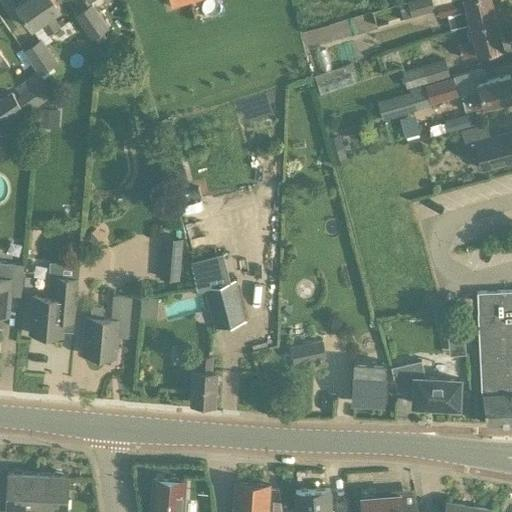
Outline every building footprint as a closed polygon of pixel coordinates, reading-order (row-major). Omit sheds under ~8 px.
[(52,0),(23,0),(16,5),(31,27),(39,21),(48,34),(48,33),(59,26),(63,23),(60,18),(55,21),(50,14),(59,8),(52,0)] [(410,16),(406,2),(405,0),(403,0),(372,9),(376,26),(410,16)] [(411,17),(434,11),(430,0),(413,0),(406,2),(410,16),(411,17)] [(469,26),(496,19),(491,0),(453,0),(435,5),(438,17),(465,11),(469,26)] [(91,38),(108,26),(91,4),(75,16),(91,38)] [(496,19),(469,26),(473,41),(456,45),(460,59),(503,48),(496,19)] [(40,74),(57,62),(40,38),(23,50),(40,74)] [(0,68),(8,63),(0,51),(0,68)] [(443,61),(422,67),(402,72),(407,88),(426,82),(448,76),(443,61)] [(345,66),(311,79),(316,92),(350,80),(345,66)] [(477,82),(478,84),(464,87),(467,98),(462,99),(465,110),(483,106),(511,99),(511,85),(509,74),(477,82)] [(430,104),(457,96),(452,79),(425,86),(430,104)] [(411,90),(377,99),(383,119),(417,110),(411,90)] [(0,122),(21,109),(12,93),(0,100),(0,122)] [(446,118),(449,130),(477,121),(473,110),(446,118)] [(477,149),(482,168),(511,160),(511,132),(511,131),(490,137),(486,122),(461,129),(467,151),(477,149)] [(341,133),(328,136),(335,163),(348,159),(341,133)] [(159,279),(177,280),(180,240),(162,239),(159,279)] [(74,327),(77,285),(79,261),(49,258),(46,297),(33,296),(30,334),(61,336),(62,326),(74,327)] [(21,289),(23,265),(11,264),(11,263),(0,261),(0,315),(7,316),(9,288),(21,289)] [(213,328),(245,320),(235,280),(203,288),(213,328)] [(511,289),(476,291),(478,329),(487,328),(487,332),(492,332),(493,361),(509,360),(511,417),(511,289)] [(86,316),(83,355),(114,357),(116,335),(117,329),(129,330),(131,296),(112,294),(110,318),(104,318),(105,309),(102,305),(94,305),(91,308),(90,317),(86,316)] [(136,294),(135,314),(152,315),(153,294),(136,294)] [(165,306),(168,317),(204,308),(201,296),(165,306)] [(443,328),(445,353),(461,352),(460,327),(443,328)] [(487,328),(478,329),(481,385),(485,423),(511,421),(511,417),(509,360),(493,361),(492,332),(487,332),(487,328)] [(221,339),(205,338),(204,350),(220,351),(221,339)] [(322,339),(290,346),(293,363),(326,356),(322,339)] [(214,403),(216,371),(213,371),(214,357),(198,356),(197,370),(193,370),(191,402),(214,403)] [(352,360),(351,376),(350,401),(383,402),(384,378),(385,362),(352,360)] [(390,367),(396,392),(413,388),(412,404),(457,406),(458,378),(424,377),(420,360),(390,367)] [(37,472),(7,471),(5,511),(18,511),(19,510),(35,510),(37,472)] [(67,473),(37,472),(35,510),(65,511),(67,473)] [(181,511),(184,481),(154,478),(151,511),(181,511)] [(266,511),(269,484),(234,482),(231,511),(266,511)] [(330,511),(329,488),(295,490),(296,511),(330,511)] [(400,511),(399,493),(359,497),(360,511),(400,511)] [(489,511),(491,507),(447,499),(445,511),(489,511)]
